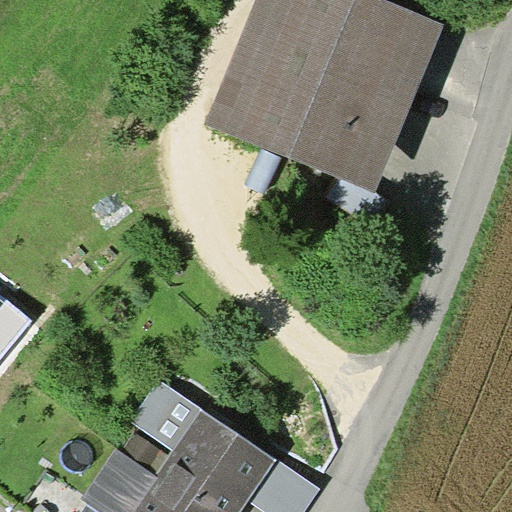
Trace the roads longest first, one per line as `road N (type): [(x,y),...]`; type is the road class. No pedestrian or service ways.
road 1 (track): [(239,0),(196,81),(184,143),(191,195),(256,299),(350,388),(386,408)]
road 2 (unclassified): [(386,408),(463,236),(511,88)]
road 3 (residential): [(325,511),(386,408)]
